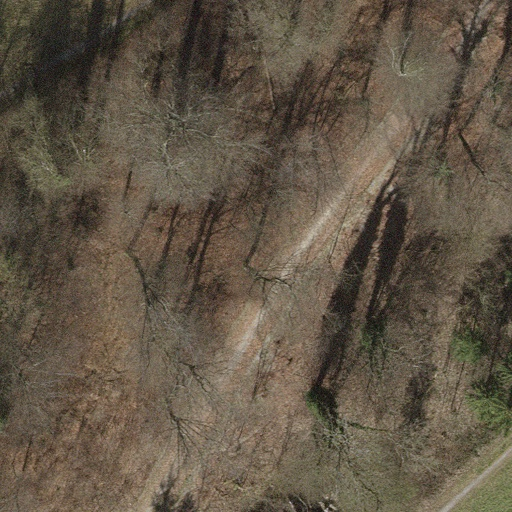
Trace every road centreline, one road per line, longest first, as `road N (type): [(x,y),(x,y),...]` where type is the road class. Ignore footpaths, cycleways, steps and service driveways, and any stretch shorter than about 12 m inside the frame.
road 1 (track): [(157,511),(300,261),(488,0)]
road 2 (track): [(161,0),(0,112)]
